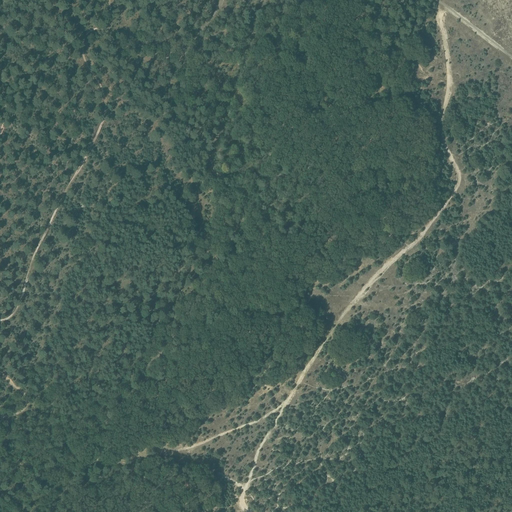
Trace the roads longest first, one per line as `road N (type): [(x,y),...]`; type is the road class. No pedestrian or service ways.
road 1 (track): [(437,2),(449,78),(440,126),(458,185),(328,337),(284,404)]
road 2 (track): [(104,0),(102,20),(82,50),(103,92),(103,120),(33,255),(17,306),(0,320)]
